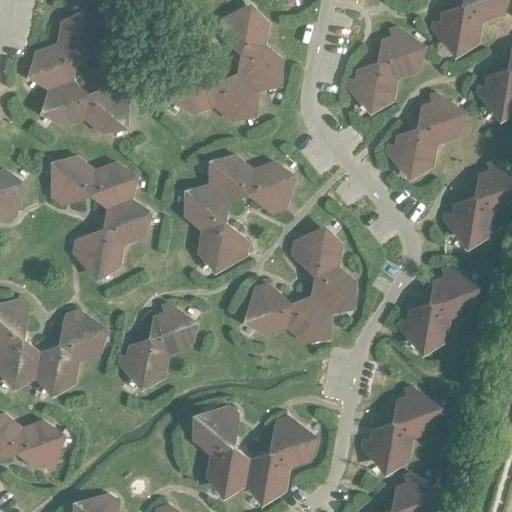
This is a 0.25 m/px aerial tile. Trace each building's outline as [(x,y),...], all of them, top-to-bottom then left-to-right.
[(463,0),(463,4),(482,19),(503,11),(504,0),(463,0)] [(482,19),(463,4),(442,11),(440,23),(432,21),(431,27),(435,31),(439,32),(438,34),(456,49),(478,41),(482,19)] [(242,52),(264,44),(268,22),(250,7),(229,15),(228,17),(224,16),(220,19),(218,30),(221,34),(225,35),(225,37),(242,52)] [(58,43),(76,58),(97,50),(98,48),(101,49),(106,46),(108,34),(105,30),(101,30),(101,27),(83,13),(61,21),(58,43)] [(382,39),(378,61),(397,76),(418,69),(422,46),(404,31),(402,32),(401,28),(396,25),(390,27),(393,35),(382,39)] [(33,73),(50,87),(73,79),(76,58),(58,43),(37,50),(33,73)] [(281,58),(264,44),(242,52),(238,73),(256,89),(278,81),(281,58)] [(193,112),(214,104),(218,80),(201,66),(199,67),(197,63),(193,60),(182,64),(180,69),(181,73),(179,74),(175,97),(193,112)] [(397,76),(378,61),(357,69),(355,80),(347,79),(346,85),(350,89),(354,90),(353,92),(371,106),(393,98),(397,76)] [(511,70),(508,67),(487,75),(485,86),(478,85),(477,91),(480,95),(484,96),(483,98),(501,113),(511,108),(511,70)] [(256,89),(238,73),(218,80),(214,104),(231,118),(253,110),(256,89)] [(73,79),(50,87),(46,109),(64,124),(85,117),(89,93),(73,79)] [(110,85),(89,93),(85,117),(102,131),(124,123),(128,100),(126,99),(128,96),(128,90),(119,83),(114,84),(112,87),(110,85)] [(422,105),(418,127),(436,142),(457,135),(461,112),(444,97),(442,97),(441,94),(436,91),(430,93),(432,101),(422,105)] [(436,142),(418,127),(397,134),(395,146),(387,144),(386,150),(390,155),(393,155),(393,157),(411,172),(433,164),(436,142)] [(210,184),(228,199),(249,192),(253,168),(236,154),(214,162),(210,184)] [(91,193),(95,169),(77,155),(56,163),(52,186),(54,188),(51,191),(51,196),(61,203),(66,202),(68,199),(70,201),(91,193)] [(479,173),(476,195),(494,210),(511,203),(511,174),(501,165),(499,166),(498,162),(493,159),(488,162),(490,169),(479,173)] [(274,160),(253,168),(249,192),(266,206),(268,205),(269,209),(274,212),(285,208),(287,203),(285,199),(287,198),(291,175),(274,160)] [(95,169),(91,193),(108,206),(130,198),(134,175),(116,161),(95,169)] [(0,169),(0,217),(4,220),(15,215),(16,210),(15,207),(17,206),(21,183),(4,168),(0,169)] [(185,214),(202,229),(225,220),(228,199),(210,184),(189,191),(185,214)] [(494,210),(476,195),(455,203),(453,214),(445,213),(444,219),(447,223),(451,224),(451,226),(468,240),(490,233),(494,210)] [(130,198),(108,206),(104,228),(123,243),(144,235),(148,212),(130,198)] [(225,220),(202,229),(198,251),(216,265),(238,258),(238,255),(242,256),(247,253),(249,242),(245,238),(241,237),(242,235),(225,220)] [(123,243),(104,228),(83,236),(83,238),(79,237),(74,240),(73,252),(76,255),(80,256),(80,258),(98,273),(120,265),(123,243)] [(298,259),(315,274),(338,265),(342,243),(324,229),(302,236),(302,239),(298,238),(293,241),(291,252),(295,256),(299,257),(298,259)] [(312,295),(330,310),(351,303),(355,280),(338,265),(315,274),(312,295)] [(430,301),(449,317),(470,309),(474,286),(456,271),(454,272),(453,269),(448,266),(442,268),(445,275),(434,279),(430,301)] [(287,326),(291,302),(274,288),(272,289),(271,285),(266,282),(255,286),(253,291),(255,295),(253,296),(249,319),(266,334),(287,326)] [(312,295),(291,302),(287,326),(304,340),(326,332),(330,310),(312,295)] [(0,345),(1,346),(24,337),(27,315),(26,314),(28,311),(28,305),(19,298),(14,299),(11,302),(9,301),(0,304),(0,345)] [(154,315),(150,337),(168,353),(189,345),(193,322),(176,307),(174,308),(173,305),(168,301),(162,304),(165,311),(154,315)] [(445,339),(449,317),(430,301),(409,309),(407,320),(400,319),(398,325),(402,329),(406,330),(405,332),(423,347),(445,339)] [(64,322),(60,344),(78,359),(99,351),(103,328),(85,314),(83,314),(82,311),(77,308),(67,312),(65,317),(66,321),(64,322)] [(40,351),(24,337),(1,346),(0,349),(0,370),(15,383),(36,375),(40,351)] [(168,353),(150,337),(129,345),(127,356),(119,355),(118,360),(122,365),(125,366),(125,367),(142,382),(164,375),(168,353)] [(40,351),(36,375),(53,389),(75,381),(78,359),(60,344),(40,351)] [(397,399),(393,420),(412,436),(433,428),(437,406),(419,391),(417,391),(416,388),(411,385),(405,387),(408,395),(397,399)] [(211,453),(233,444),(237,422),(235,421),(238,418),(238,412),(229,405),(224,406),(221,409),(220,407),(198,415),(194,438),(211,453)] [(0,457),(18,451),(22,427),(5,413),(0,414),(0,457)] [(270,451),(289,466),(310,459),(314,436),(296,421),(294,422),(292,418),(288,415),(277,419),(275,424),(276,428),(274,429),(270,451)] [(43,419),(22,427),(18,451),(35,465),(46,461),(48,469),(54,466),(56,461),(55,458),(56,457),(60,434),(43,419)] [(412,436),(393,420),(372,428),(370,439),(362,438),(361,444),(365,449),(369,449),(368,451),(386,466),(408,458),(412,436)] [(250,458),(233,444),(211,453),(207,475),(225,490),(246,482),(250,458)] [(270,451),(250,458),(246,482),(263,496),(285,488),(289,466),(270,451)] [(397,485),(393,507),(398,511),(432,511),(436,492),(418,477),(417,478),(415,475),(410,472),(405,474),(407,481),(397,485)] [(117,511),(117,510),(116,508),(118,506),(118,500),(109,493),(104,494),(102,497),(100,495),(78,503),(76,511),(117,511)] [(179,511),(176,509),(174,509),(172,506),(168,503),(157,507),(154,511),(179,511)]
